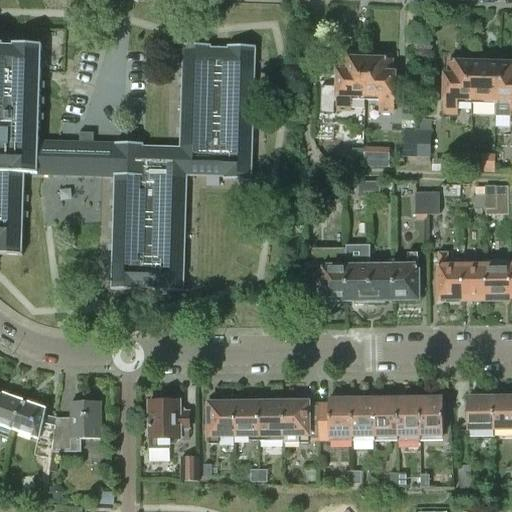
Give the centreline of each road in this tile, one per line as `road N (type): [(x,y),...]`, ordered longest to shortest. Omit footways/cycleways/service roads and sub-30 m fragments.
road 1 (residential): [(511,350),(124,355)]
road 2 (residential): [(129,511),(124,355)]
road 3 (residential): [(124,355),(50,351),(0,325)]
